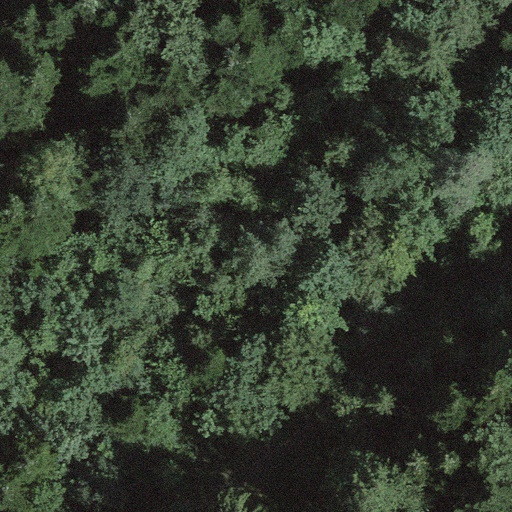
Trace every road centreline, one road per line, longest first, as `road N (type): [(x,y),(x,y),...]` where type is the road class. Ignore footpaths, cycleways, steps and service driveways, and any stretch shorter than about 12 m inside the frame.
road 1 (track): [(191,511),(511,273)]
road 2 (track): [(269,453),(380,511)]
